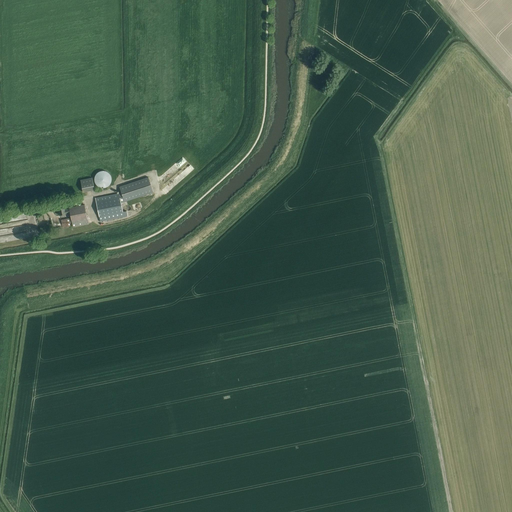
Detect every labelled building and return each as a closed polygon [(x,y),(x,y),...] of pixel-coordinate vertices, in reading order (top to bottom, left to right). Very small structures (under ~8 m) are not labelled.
[(148,177),(119,185),(121,193),(124,202),(153,192),(148,177)] [(80,180),(83,192),(95,189),(92,178),(80,180)] [(121,193),(95,198),(100,221),(128,216),(127,211),(123,212),(121,203),(124,202),(121,193)] [(85,203),(69,206),(73,227),(89,223),(85,203)] [(64,206),(58,207),(60,215),(71,213),(69,208),(65,209),(64,206)] [(71,217),(61,219),(63,228),(73,226),(71,217)]
